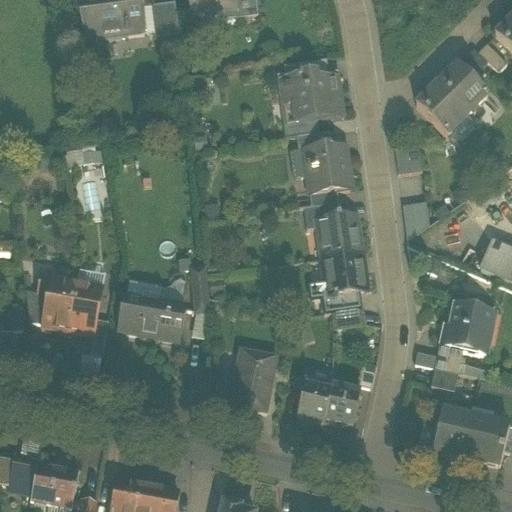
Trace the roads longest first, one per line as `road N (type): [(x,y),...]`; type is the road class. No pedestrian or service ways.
road 1 (residential): [(362,479),(0,410)]
road 2 (residential): [(362,479),(395,325),(371,119)]
road 3 (residential): [(371,119),(495,0)]
road 4 (residential): [(493,511),(362,479)]
road 5 (residential): [(371,119),(351,0)]
